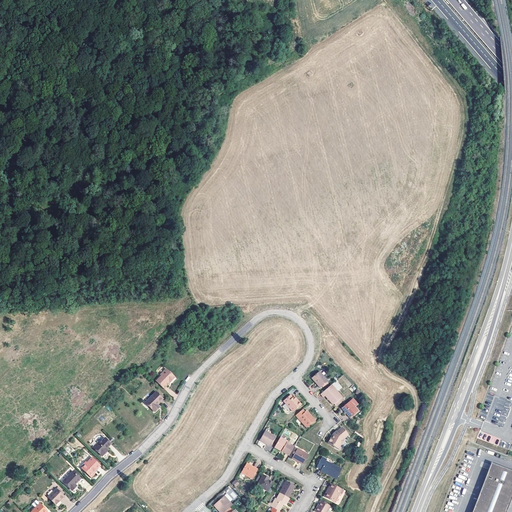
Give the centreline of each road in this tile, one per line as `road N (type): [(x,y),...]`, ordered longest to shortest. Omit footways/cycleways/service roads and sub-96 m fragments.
road 1 (residential): [(74,511),(168,422),(197,373),(263,313),(283,312),(307,328),(310,356),(293,377)]
road 2 (secondary): [(511,243),(415,511)]
road 3 (track): [(378,350),(387,373),(412,389),(415,406),(372,511)]
